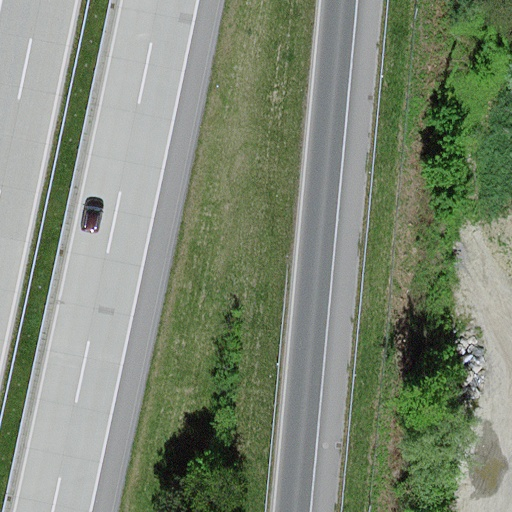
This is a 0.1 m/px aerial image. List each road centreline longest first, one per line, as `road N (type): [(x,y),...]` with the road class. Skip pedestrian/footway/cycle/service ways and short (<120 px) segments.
road 1 (motorway): [(51,511),(160,0)]
road 2 (motorway): [(297,511),(340,0)]
road 3 (motorway): [(38,0),(0,183)]
